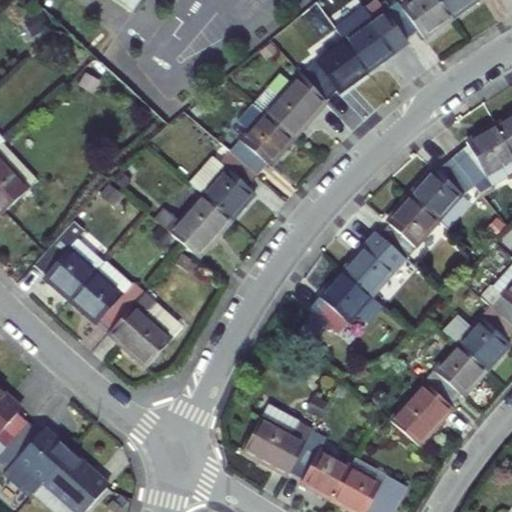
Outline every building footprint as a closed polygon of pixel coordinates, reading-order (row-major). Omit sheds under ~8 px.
[(106,0),(130,16),(141,0),(106,0)] [(383,13),(404,41),(416,32),(424,41),(452,21),(437,0),(414,0),(400,11),(395,4),(383,13)] [(437,0),(452,21),(480,0),(437,0)] [(343,43),(367,75),(395,54),(392,50),(404,41),(383,13),(343,43)] [(301,76),(324,101),(334,92),(339,95),(367,75),(343,43),(301,76)] [(262,116),(291,142),(315,116),(312,111),(324,101),(301,76),(278,100),(266,90),(251,106),(262,116)] [(229,154),(255,178),(265,166),(269,168),(291,142),(262,116),(229,154)] [(511,117),(498,125),(511,149),(511,117)] [(469,149),(454,161),(475,186),(482,179),(511,161),(511,149),(498,125),(466,144),(469,149)] [(0,217),(37,183),(2,146),(0,148),(0,217)] [(200,198),(229,223),(253,196),(245,188),(255,178),(229,154),(219,165),(224,170),(200,198)] [(434,171),(411,197),(440,223),(465,194),(475,186),(454,161),(438,173),(434,171)] [(390,228),(381,239),(406,261),(440,223),(411,197),(387,224),(390,228)] [(195,261),(229,223),(200,198),(177,223),(168,216),(157,228),(195,261)] [(71,225),(34,266),(45,277),(43,281),(70,304),(95,276),(103,266),(77,241),(83,234),(71,225)] [(367,247),(344,273),(373,299),(406,261),(381,239),(372,250),(367,247)] [(511,265),(481,300),(492,310),(511,327),(511,265)] [(130,290),(103,266),(95,276),(122,299),(130,290)] [(310,311),(314,314),(297,340),(306,349),(327,325),(340,336),(358,316),(369,326),(384,309),(373,299),(344,273),(310,311)] [(95,276),(70,304),(96,328),(99,325),(110,335),(141,300),(130,290),(122,299),(95,276)] [(107,338),(146,373),(172,343),(145,320),(156,306),(145,296),(141,300),(110,335),(107,338)] [(183,330),(156,306),(145,320),(172,343),(183,330)] [(508,343),(511,338),(511,327),(492,310),(458,348),(487,373),(510,347),(508,343)] [(463,400),(487,373),(458,348),(424,386),(450,409),(459,397),(463,400)] [(424,386),(391,424),(419,449),(420,450),(453,411),(450,409),(424,386)] [(0,458),(6,452),(30,425),(19,414),(20,411),(0,392),(0,458)] [(242,455),(287,480),(289,475),(310,438),(313,432),(268,406),(242,455)] [(17,461),(44,486),(71,456),(44,432),(41,434),(30,425),(6,452),(0,458),(0,477),(1,478),(17,461)] [(322,444),(310,438),(289,475),(301,482),(300,487),(331,504),(350,468),(318,452),(322,444)] [(50,511),(88,511),(109,490),(71,456),(44,486),(34,498),(50,511)] [(357,457),(350,469),(381,485),(388,474),(357,457)] [(34,498),(44,486),(17,461),(1,478),(29,503),(34,498)] [(381,485),(350,469),(331,504),(345,511),(397,511),(411,486),(388,474),(381,485)]
